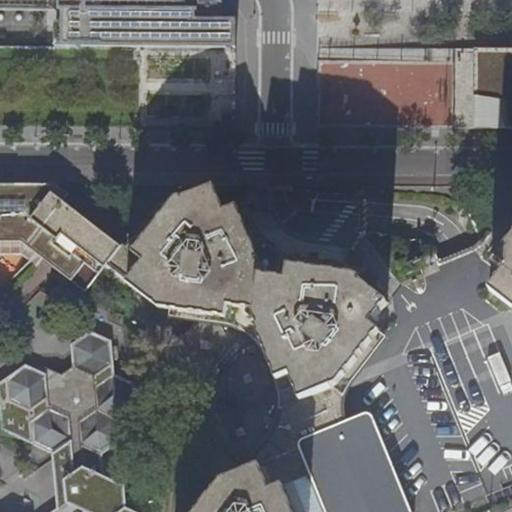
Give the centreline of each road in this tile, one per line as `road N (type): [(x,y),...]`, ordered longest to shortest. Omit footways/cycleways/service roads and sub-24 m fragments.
road 1 (residential): [(0,156),(276,159)]
road 2 (residential): [(276,159),(511,162)]
road 3 (residential): [(276,0),(276,159)]
